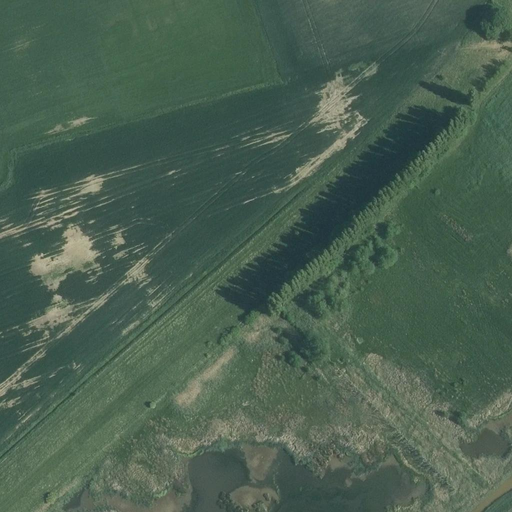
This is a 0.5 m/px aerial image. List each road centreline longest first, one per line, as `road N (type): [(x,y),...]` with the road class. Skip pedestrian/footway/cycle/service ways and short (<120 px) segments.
road 1 (track): [(511,68),(453,150),(301,301),(485,488)]
road 2 (track): [(511,46),(412,54),(30,155)]
